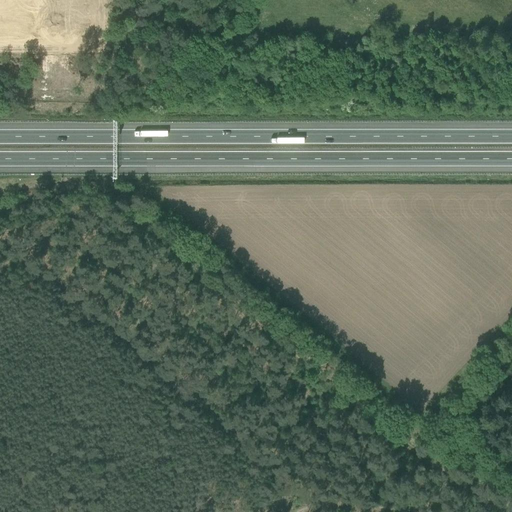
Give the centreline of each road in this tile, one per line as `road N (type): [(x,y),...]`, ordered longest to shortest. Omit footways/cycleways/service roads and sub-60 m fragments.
road 1 (motorway): [(511,137),(0,137)]
road 2 (motorway): [(0,159),(511,159)]
road 3 (track): [(0,268),(25,270),(121,340),(317,503)]
